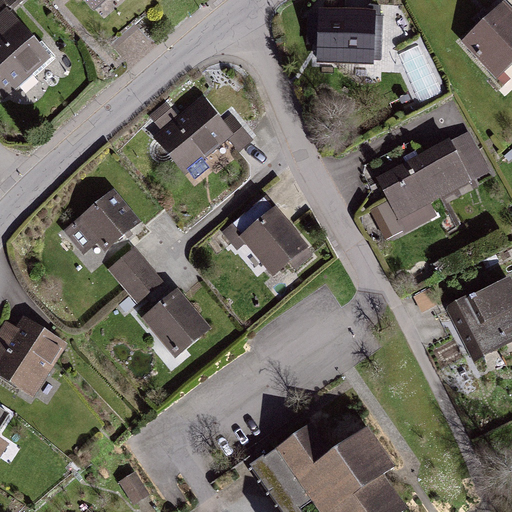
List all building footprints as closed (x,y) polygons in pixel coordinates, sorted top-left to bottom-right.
[(84,0),(93,10),(104,0),(84,0)] [(511,62),(511,8),(503,0),(502,0),(460,40),(496,78),(511,62)] [(6,6),(0,12),(0,97),(1,99),(50,55),(6,6)] [(376,10),(317,8),(317,63),(374,63),(376,10)] [(428,52),(408,58),(419,99),(440,93),(428,52)] [(177,116),(165,101),(148,116),(160,129),(152,138),(185,175),(229,139),(239,151),(254,141),(232,113),(224,119),(202,96),(177,116)] [(449,137),(375,176),(389,200),(371,210),(386,238),(404,229),(405,232),(438,215),(431,202),(491,171),(470,131),(451,140),(449,137)] [(141,219),(112,188),(63,231),(81,253),(96,240),(105,250),(141,219)] [(309,245),(266,195),(221,233),(238,249),(245,243),(272,276),(309,245)] [(163,280),(132,247),(109,267),(138,302),(163,280)] [(511,278),(509,274),(455,300),(483,353),(511,340),(511,278)] [(176,287),(140,317),(174,356),(211,326),(176,287)] [(16,327),(6,321),(0,330),(0,376),(34,398),(67,343),(23,315),(16,327)] [(0,455),(8,443),(0,437),(0,430),(11,413),(0,406),(0,455)] [(314,421),(252,463),(286,511),(403,511),(407,509),(387,480),(401,471),(369,424),(333,448),(314,421)] [(135,472),(118,481),(131,505),(148,496),(135,472)]
